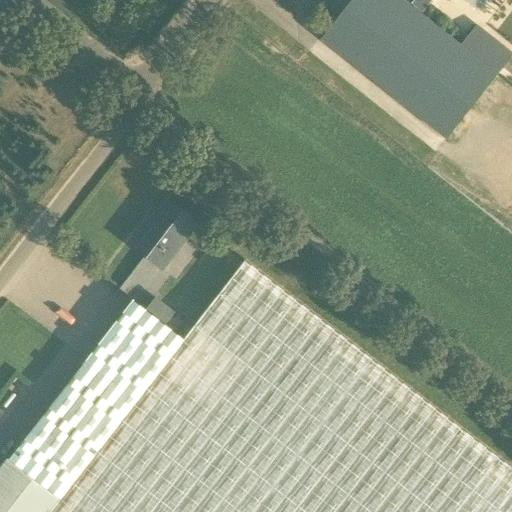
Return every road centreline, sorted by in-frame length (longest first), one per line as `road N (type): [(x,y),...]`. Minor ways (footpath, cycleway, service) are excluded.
road 1 (unclassified): [(511,397),(133,93)]
road 2 (unclassified): [(0,282),(90,165),(133,93)]
road 3 (unclassified): [(133,93),(14,0)]
road 4 (unclassified): [(133,93),(216,0)]
